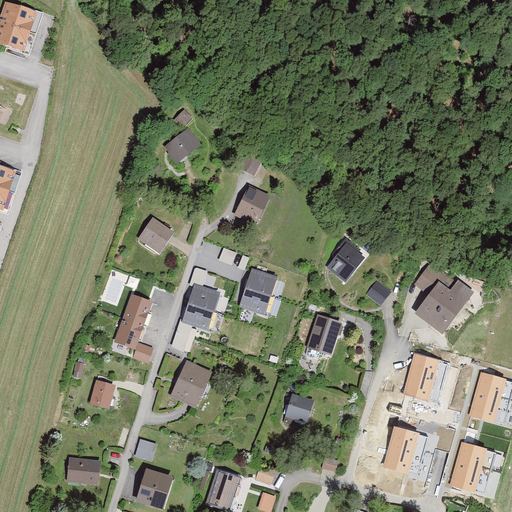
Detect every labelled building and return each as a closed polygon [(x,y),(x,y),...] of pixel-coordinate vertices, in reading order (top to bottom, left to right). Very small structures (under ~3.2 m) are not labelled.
[(7,0),(0,21),(0,43),(20,50),(33,9),(7,0)] [(192,116),(185,110),(176,120),(183,126),(192,116)] [(198,143),(188,131),(168,148),(178,159),(198,143)] [(260,160),(249,154),(241,169),(252,175),(260,160)] [(0,167),(0,208),(2,209),(14,172),(0,167)] [(252,188),(239,212),(255,221),(267,196),(252,188)] [(173,235),(154,222),(142,238),(162,252),(173,235)] [(358,249),(346,239),(339,248),(342,250),(330,265),(346,278),(363,257),(356,252),(358,249)] [(470,294),(432,265),(419,282),(434,293),(420,312),(444,329),(470,294)] [(278,277),(252,269),(240,308),(265,316),(278,277)] [(390,292),(378,283),(370,295),(381,304),(390,292)] [(221,292),(195,284),(183,323),(209,331),(221,292)] [(151,301),(134,296),(119,342),(136,347),(137,344),(151,301)] [(338,322),(319,318),(307,353),(308,356),(316,358),(319,357),(321,352),(329,354),(338,322)] [(140,344),(135,357),(149,362),(153,349),(140,344)] [(439,361),(416,355),(404,393),(428,399),(439,361)] [(176,394),(195,402),(208,373),(189,365),(176,394)] [(506,380),(483,373),(471,415),(494,421),(506,380)] [(114,386),(98,381),(93,401),(108,406),(114,386)] [(311,400),(294,396),(289,414),(306,418),(311,400)] [(419,435),(396,428),(385,466),(408,473),(419,435)] [(157,445),(140,440),(135,457),(152,462),(157,445)] [(486,450),(463,444),(451,485),(475,491),(486,450)] [(338,460),(325,458),(323,466),(336,469),(338,460)] [(96,481),(98,462),(72,460),(71,479),(96,481)] [(274,472),(262,468),(258,480),(271,484),(274,472)] [(170,477),(149,470),(140,498),(161,505),(170,477)] [(219,473),(209,505),(227,511),(237,478),(219,473)] [(275,497),(265,493),(260,509),(270,511),(275,497)]
